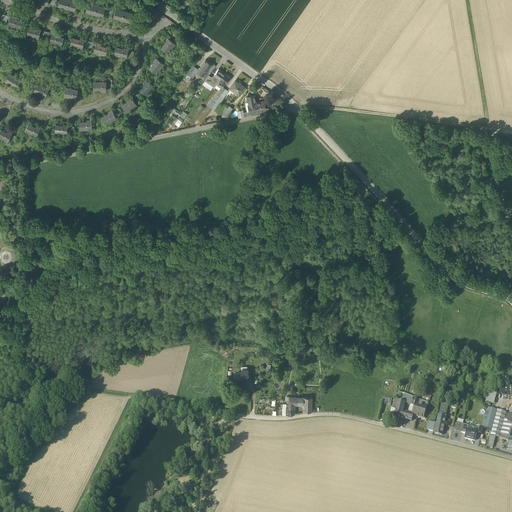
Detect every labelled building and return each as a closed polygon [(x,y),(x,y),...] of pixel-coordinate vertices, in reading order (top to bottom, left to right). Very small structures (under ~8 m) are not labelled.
[(77,2),(71,0),(59,0),(57,6),(75,11),(77,2)] [(105,7),(88,2),(85,11),(103,16),(105,7)] [(133,13),(115,9),(113,18),(130,22),(133,13)] [(11,15),(8,25),(20,29),(22,20),(15,18),(15,17),(11,15)] [(28,27),(26,35),(38,38),(41,29),(36,28),(28,27)] [(52,32),(49,42),(62,45),(64,37),(57,34),(57,33),(52,32)] [(72,36),(70,45),(82,48),(85,39),(80,37),(80,38),(72,36)] [(160,47),(167,53),(175,44),(168,37),(165,41),(165,42),(160,47)] [(96,42),(94,52),(106,55),(108,47),(101,44),(101,43),(96,42)] [(116,46),(114,54),(126,58),(129,48),(124,47),(124,48),(116,46)] [(149,67),(156,73),(164,63),(156,57),(153,61),(154,61),(149,67)] [(208,71),(212,65),(205,60),(198,69),(197,72),(204,76),(204,77),(206,73),(207,73),(208,71)] [(197,72),(198,69),(193,66),(190,71),(195,74),(197,72)] [(218,69),(214,75),(220,79),(221,80),(225,74),(218,69)] [(21,80),(10,73),(5,81),(16,88),(21,80)] [(220,79),(216,85),(220,87),(222,88),(223,87),(225,83),(226,84),(230,77),(225,74),(221,80),(220,79)] [(211,77),(207,83),(214,88),(216,85),(220,79),(214,75),(212,77),(211,77)] [(138,89),(145,94),(153,85),(146,78),(143,82),(143,83),(138,89)] [(93,81),(93,90),(106,90),(106,80),(101,80),(101,81),(93,81)] [(235,81),(230,89),(240,95),(245,88),(235,81)] [(49,87),(37,83),(33,91),(45,96),(49,87)] [(78,89),(66,87),(64,96),(76,98),(78,89)] [(220,87),(214,97),(218,100),(220,96),(225,89),(223,87),(222,88),(220,87)] [(250,112),(250,113),(266,110),(264,101),(256,103),(255,95),(247,97),(250,112)] [(122,104),(127,112),(137,105),(131,96),(127,99),(128,100),(122,104)] [(102,116),(106,124),(117,118),(112,109),(108,111),(108,112),(102,116)] [(180,116),(181,114),(174,109),(171,113),(178,118),(180,116)] [(79,121),(80,130),(92,129),(91,119),(86,119),(86,120),(79,121)] [(174,123),(169,119),(165,124),(170,128),(174,123)] [(29,123),(25,130),(36,136),(40,127),(36,125),(36,126),(29,123)] [(55,123),(54,132),(67,134),(68,124),(63,123),(63,124),(55,123)] [(0,128),(0,137),(8,142),(12,133),(8,131),(7,131),(0,128)] [(396,391),(394,399),(398,400),(401,401),(404,394),(396,391)] [(496,393),(489,391),(486,402),(493,404),(496,393)] [(298,398),(289,397),(289,405),(289,408),(295,408),(295,405),(298,405),(298,398)] [(417,398),(413,397),(411,404),(414,406),(415,406),(412,414),(412,415),(413,415),(425,418),(426,413),(425,412),(428,402),(416,399),(417,398)] [(312,398),(304,398),(303,405),(303,412),(312,412),(312,398)] [(402,411),(404,406),(397,405),(398,400),(394,399),(391,410),(395,411),(393,416),(407,420),(409,415),(409,413),(402,411)] [(446,417),(448,407),(440,405),(438,415),(446,417)] [(497,411),(487,408),(482,427),(482,428),(483,428),(492,430),(497,411)] [(506,413),(497,411),(492,430),(490,436),(495,437),(500,438),(500,435),(505,419),(506,413)] [(446,417),(438,415),(436,423),(444,425),(446,417)] [(505,419),(501,435),(505,436),(510,420),(505,419)] [(444,425),(436,423),(436,424),(435,423),(433,431),(432,433),(438,434),(438,435),(438,434),(442,435),(444,425)] [(463,424),(456,423),(454,431),(461,433),(463,425),(463,424)] [(474,428),(468,426),(466,435),(465,439),(474,441),(475,437),(477,437),(478,433),(473,431),(474,428)]
